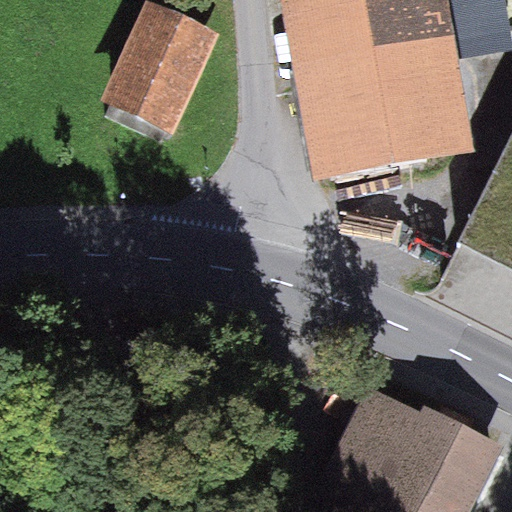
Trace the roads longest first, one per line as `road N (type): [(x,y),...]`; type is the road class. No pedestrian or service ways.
road 1 (tertiary): [(234,270),(390,322),(511,380)]
road 2 (track): [(150,258),(154,331),(203,383),(248,511)]
road 3 (residential): [(234,270),(258,147),(252,0)]
road 4 (tertiary): [(0,255),(70,252),(234,270)]
